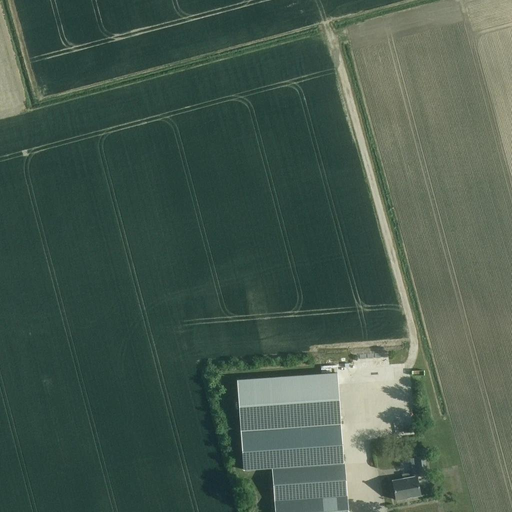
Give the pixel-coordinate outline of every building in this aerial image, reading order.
[(238,380),(237,380),(240,432),(243,470),(343,463),(337,373),(238,380)] [(424,456),(416,457),(419,477),(427,476),(424,456)] [(342,465),(269,470),(271,499),(344,494),(342,465)] [(416,476),(392,481),(396,500),(420,496),(416,476)] [(345,511),(344,494),(271,499),(272,511),(345,511)]
